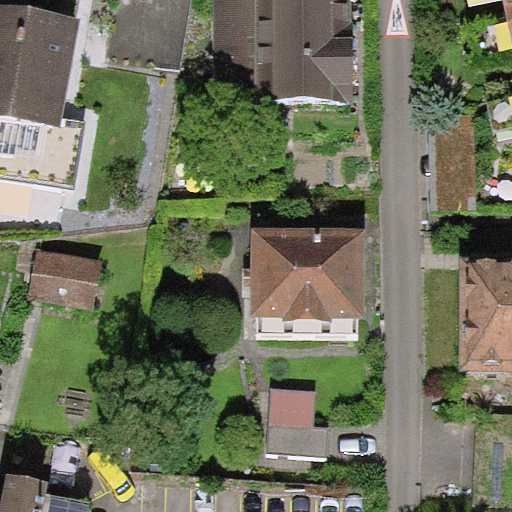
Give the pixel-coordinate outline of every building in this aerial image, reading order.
[(152,0),(152,2),(138,0),(119,0),(109,60),(181,71),(192,0),(152,0)] [(215,0),(215,105),(271,105),(356,106),(357,42),(352,42),(352,0),(215,0)] [(84,25),(0,10),(0,178),(78,192),(89,125),(68,121),(84,25)] [(472,117),(435,118),(438,208),(475,207),(472,117)] [(366,240),(255,237),(254,272),(253,323),(260,323),(259,336),(358,338),(358,324),(364,324),(366,240)] [(37,255),(28,297),(95,311),(104,270),(37,255)] [(511,269),(461,270),(462,373),(511,372),(511,269)] [(317,395),(275,391),(270,459),(326,464),(328,431),(314,430),(317,395)] [(511,417),(477,417),(476,505),(511,505),(511,417)] [(0,511),(44,511),(49,491),(4,482),(0,503),(0,511)]
